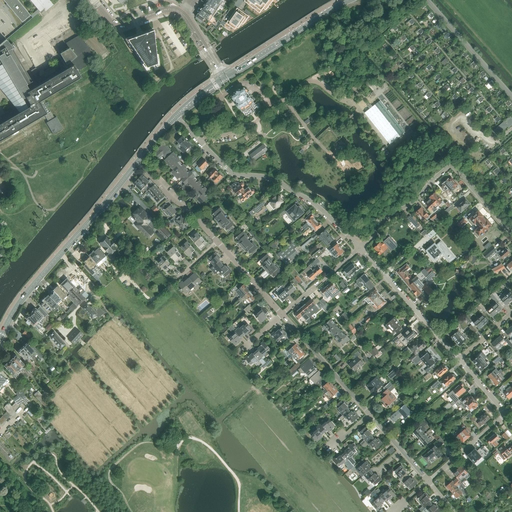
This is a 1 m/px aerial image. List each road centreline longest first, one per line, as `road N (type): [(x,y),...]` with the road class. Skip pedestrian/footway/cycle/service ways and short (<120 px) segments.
road 1 (primary): [(132,511),(58,351),(0,252)]
road 2 (primary): [(0,276),(76,411),(119,511)]
road 3 (residential): [(360,247),(316,204),(274,179),(231,173),(175,116)]
road 4 (tertiary): [(0,337),(25,295),(137,162)]
road 5 (residential): [(459,360),(360,247)]
road 6 (residential): [(370,415),(282,315)]
road 7 (unclassified): [(511,97),(426,0)]
road 8 (residential): [(360,247),(451,164)]
